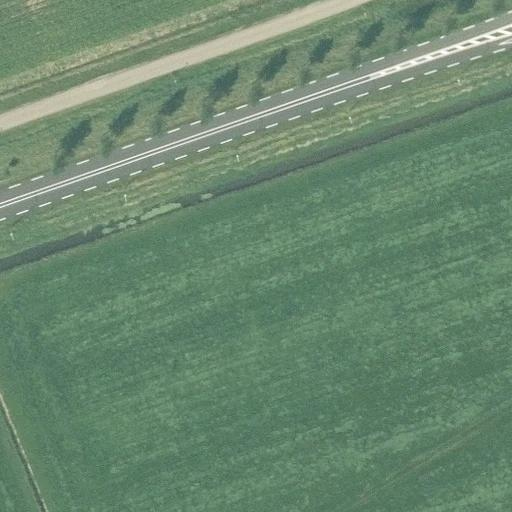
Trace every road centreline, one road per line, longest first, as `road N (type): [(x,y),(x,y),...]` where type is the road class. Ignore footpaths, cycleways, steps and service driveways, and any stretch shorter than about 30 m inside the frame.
road 1 (primary): [(0,206),(385,74)]
road 2 (unclassified): [(0,126),(358,0)]
road 3 (primary): [(511,23),(385,74)]
road 4 (primary): [(385,74),(511,42)]
